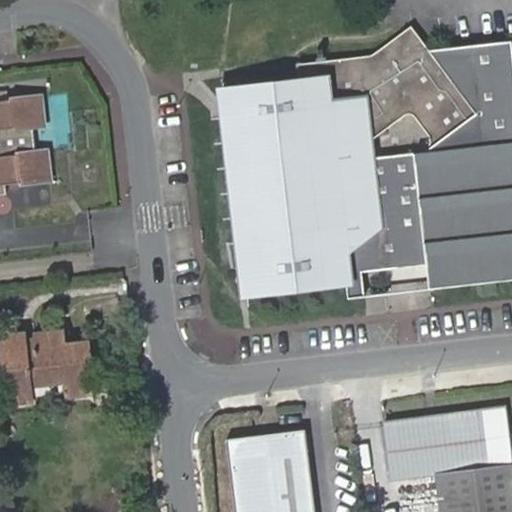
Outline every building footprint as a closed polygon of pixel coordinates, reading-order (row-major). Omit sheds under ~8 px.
[(301,63),(303,82),(225,90),(227,108),(245,272),(247,292),(347,281),(349,281),(350,296),(367,294),(363,270),(397,267),(428,263),(429,266),(432,285),(511,276),(511,40),(430,49),(426,43),(413,25),(372,55),(301,63)] [(0,188),(5,188),(51,183),(46,153),(35,155),(32,131),(46,129),(42,99),(0,103),(0,188)] [(31,387),(65,382),(67,399),(96,395),(90,344),(64,348),(62,333),(33,336),(33,342),(26,343),(24,334),(2,337),(9,405),(33,402),(31,387)] [(511,511),(511,467),(505,404),(437,411),(438,418),(426,419),(425,413),(382,418),(388,470),(388,472),(434,468),(438,511),(511,511)] [(229,437),(236,511),(315,511),(308,429),(229,437)]
